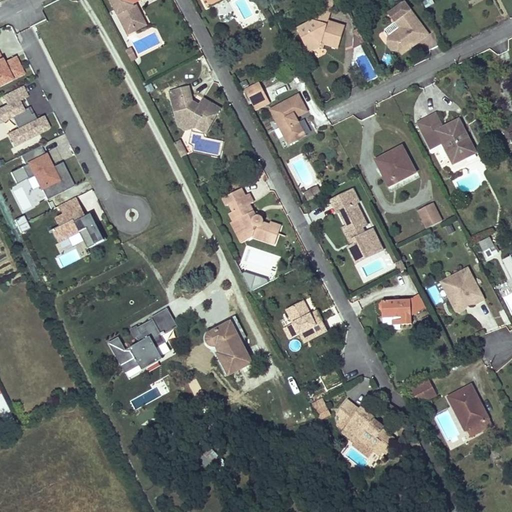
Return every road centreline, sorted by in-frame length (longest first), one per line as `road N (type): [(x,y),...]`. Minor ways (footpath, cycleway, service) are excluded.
road 1 (residential): [(184,0),(388,391)]
road 2 (residential): [(511,24),(331,113)]
